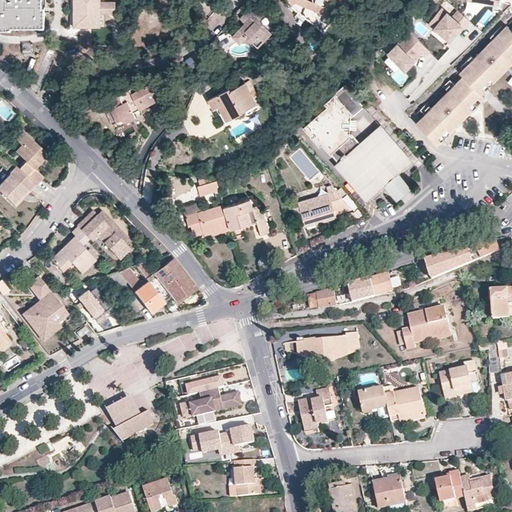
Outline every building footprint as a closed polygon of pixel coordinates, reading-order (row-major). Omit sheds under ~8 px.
[(0,0),(0,28),(11,28),(12,26),(44,26),(44,11),(44,7),(44,6),(42,6),(42,0),(0,0)] [(101,0),(73,0),(73,27),(101,27),(101,13),(116,13),(116,2),(101,2),(101,0)] [(296,0),(293,3),(289,6),(324,34),(338,15),(328,9),(313,3),(312,0),(296,0)] [(290,0),(293,3),(296,0),(312,0),(313,3),(328,9),(331,0),(290,0)] [(453,18),(441,7),(427,23),(447,41),(461,26),(465,26),(470,20),(459,11),(453,18)] [(240,18),(244,22),(252,14),(248,10),(240,18)] [(272,32),(252,14),(244,22),(239,28),(258,46),(272,32)] [(511,28),(510,30),(503,24),(500,27),(503,29),(491,41),(489,39),(471,56),(473,59),(463,68),(480,86),(491,76),(510,57),(511,54),(511,28)] [(431,50),(409,29),(386,53),(404,71),(422,53),(424,57),(431,50)] [(82,34),(82,47),(91,47),(91,34),(82,34)] [(202,48),(198,51),(203,57),(211,50),(206,44),(202,48)] [(511,54),(510,57),(491,76),(480,86),(477,90),(478,97),(483,90),(511,62),(511,54)] [(477,90),(480,86),(463,68),(459,72),(463,76),(477,90)] [(444,85),(448,90),(431,107),(427,103),(420,109),(425,113),(416,122),(433,140),(478,97),(477,90),(463,76),(455,83),(450,79),(444,85)] [(125,91),(127,94),(130,101),(121,106),(128,119),(133,120),(143,116),(140,110),(139,107),(144,104),(146,107),(166,96),(157,80),(143,88),(138,90),(136,86),(125,91)] [(257,103),(245,82),(231,90),(229,87),(222,92),(214,96),(219,105),(227,120),(233,117),(243,112),(243,111),(257,103)] [(339,121),(351,118),(353,116),(363,107),(344,87),(323,106),(326,109),(339,121)] [(433,140),(436,143),(482,101),(478,97),(433,140)] [(339,121),(326,109),(303,130),(318,148),(322,147),(337,163),(361,143),(352,133),(349,133),(350,124),(351,118),(339,121)] [(361,143),(337,163),(334,166),(366,204),(383,188),(398,175),(413,162),(381,126),(361,143)] [(16,149),(26,159),(19,166),(36,183),(37,183),(44,175),(35,167),(46,156),(46,151),(24,130),(16,138),(22,144),(16,149)] [(16,149),(22,144),(16,138),(11,144),(16,149)] [(0,183),(0,191),(13,203),(26,188),(29,191),(36,183),(19,166),(17,165),(0,183)] [(405,195),(411,189),(402,179),(398,175),(383,188),(396,203),(405,195)] [(198,186),(200,195),(219,189),(216,180),(214,181),(213,176),(199,180),(200,185),(198,186)] [(13,203),(15,205),(29,191),(26,188),(13,203)] [(330,195),(329,193),(298,202),(306,226),(336,217),(334,208),(340,207),(336,193),(330,195)] [(261,205),(253,207),(250,198),(224,206),(229,225),(231,229),(257,221),(261,234),(269,232),(261,205)] [(204,232),(211,230),(229,225),(224,206),(223,204),(196,212),(186,215),(189,225),(191,225),(193,231),(196,230),(203,229),(204,232)] [(184,208),(186,215),(196,212),(194,205),(184,208)] [(89,221),(97,213),(108,224),(105,227),(112,233),(115,231),(125,241),(129,237),(102,209),(93,209),(86,217),(89,221)] [(108,224),(97,213),(89,221),(86,217),(78,225),(78,226),(90,237),(93,241),(99,235),(106,242),(121,256),(131,247),(125,241),(115,231),(112,233),(105,227),(108,224)] [(231,229),(229,225),(211,230),(212,235),(231,229)] [(82,272),(96,259),(82,244),(90,237),(78,226),(72,232),(75,235),(52,259),(59,267),(68,258),(72,262),(76,266),(82,272)] [(496,239),(482,244),(487,255),(501,249),(497,241),(496,239)] [(476,246),(469,247),(417,262),(432,278),(473,261),(482,258),(476,246)] [(148,281),(164,301),(171,296),(176,302),(182,297),(196,287),(173,257),(153,272),(146,261),(136,264),(148,281)] [(72,262),(68,258),(59,267),(63,271),(72,262)] [(134,291),(142,285),(128,267),(121,270),(119,271),(127,281),(134,291)] [(119,271),(108,274),(118,287),(127,281),(119,271)] [(375,294),(376,296),(394,290),(390,272),(371,278),(375,294)] [(41,295),(44,300),(38,305),(36,302),(26,309),(43,330),(57,320),(67,312),(37,275),(26,283),(38,297),(41,295)] [(375,294),(371,278),(349,284),(354,302),(375,294)] [(1,280),(0,280),(0,291),(3,295),(9,290),(1,280)] [(164,301),(148,281),(142,285),(134,291),(150,311),(164,301)] [(110,306),(95,285),(88,291),(87,288),(77,296),(94,318),(110,306)] [(511,287),(507,288),(492,289),(494,318),(510,317),(509,304),(511,303),(511,287)] [(337,305),(334,288),(308,295),(311,308),(337,305)] [(185,301),(193,296),(189,292),(182,297),(185,301)] [(415,343),(414,339),(450,331),(445,306),(408,315),(411,328),(403,330),(408,349),(416,347),(415,343)] [(22,312),(43,339),(61,325),(57,320),(43,330),(26,309),(22,312)] [(88,328),(83,323),(75,329),(79,335),(88,328)] [(432,339),(433,340),(451,336),(450,331),(414,339),(415,343),(432,339)] [(347,333),(348,335),(348,345),(359,344),(358,332),(347,333)] [(0,345),(8,339),(5,334),(0,337),(0,345)] [(327,337),(322,338),(323,340),(316,341),(316,338),(304,339),(304,338),(298,338),(298,341),(300,354),(308,354),(308,357),(316,356),(317,361),(325,360),(325,362),(329,362),(329,361),(334,360),(334,358),(342,357),(341,354),(349,354),(349,350),(359,349),(359,344),(348,345),(348,335),(344,335),(344,337),(340,337),(340,336),(335,336),(335,338),(327,339),(327,337)] [(295,341),(284,343),(285,351),(296,350),(295,341)] [(489,343),(489,355),(489,373),(502,372),(499,342),(489,343)] [(113,350),(112,351),(112,352),(112,353),(113,354),(114,355),(115,356),(116,356),(117,356),(118,356),(119,355),(120,355),(121,353),(121,352),(121,351),(120,350),(119,349),(118,348),(117,348),(116,348),(115,348),(114,349),(113,350)] [(114,360),(106,354),(104,357),(111,363),(114,360)] [(440,373),(445,392),(461,389),(462,394),(474,391),(472,383),(479,381),(475,360),(464,362),(465,367),(440,373)] [(511,372),(502,374),(507,400),(511,399),(511,372)] [(190,394),(199,392),(219,387),(225,386),(222,376),(187,385),(190,394)] [(394,393),(393,385),(384,387),(386,394),(394,393)] [(219,387),(199,392),(200,395),(201,399),(195,400),(189,402),(188,400),(180,402),(183,415),(191,413),(192,417),(242,405),(239,390),(221,395),(219,387)] [(384,387),(359,392),(364,412),(388,406),(386,394),(384,387)] [(425,414),(420,387),(394,393),(386,394),(388,406),(391,421),(400,419),(425,414)] [(317,391),(318,399),(310,401),(309,399),(299,401),(305,430),(318,426),(318,423),(322,422),(323,423),(329,422),(329,421),(326,406),(333,405),(330,389),(317,391)] [(462,394),(461,389),(445,392),(446,398),(462,394)] [(105,407),(116,428),(142,414),(132,395),(105,407)] [(147,412),(142,414),(116,428),(114,430),(123,443),(154,425),(147,412)] [(400,419),(401,422),(426,417),(425,414),(400,419)] [(255,442),(251,425),(231,429),(233,438),(227,440),(230,453),(241,451),(239,445),(255,442)] [(221,454),(230,453),(227,440),(221,441),(219,431),(192,437),(194,450),(203,448),(204,452),(220,449),(221,454)] [(261,483),(257,483),(256,468),(257,467),(257,459),(236,461),(237,485),(239,485),(240,495),(261,494),(261,483)] [(450,474),(451,476),(442,478),(436,480),(441,502),(456,499),(466,496),(461,477),(459,470),(450,473),(450,474)] [(481,478),(482,480),(471,483),(471,480),(470,475),(461,477),(466,496),(467,500),(474,499),(475,504),(487,501),(487,500),(496,498),(491,476),(481,478)] [(401,476),(374,481),(379,508),(406,502),(401,476)] [(174,497),(168,479),(143,487),(152,511),(153,511),(163,509),(161,500),(161,495),(163,494),(165,499),(167,499),(170,507),(178,504),(176,496),(174,497)] [(357,511),(354,481),(329,484),(332,511),(357,511)] [(135,511),(129,493),(112,499),(111,498),(96,503),(99,511),(135,511)] [(441,502),(443,510),(458,507),(456,499),(441,502)] [(99,511),(96,503),(69,511),(99,511)]
